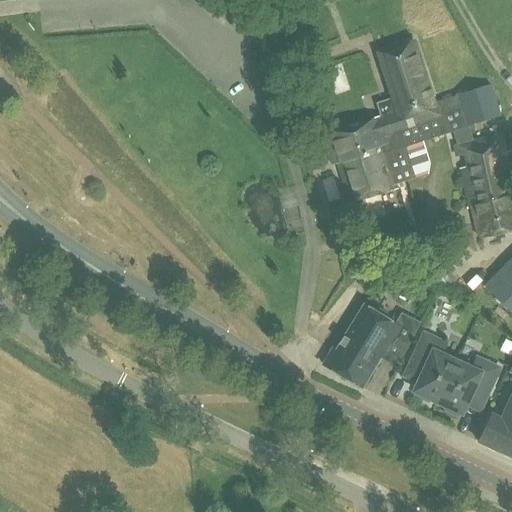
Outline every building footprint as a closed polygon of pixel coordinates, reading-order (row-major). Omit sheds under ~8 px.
[(406,145),(465,127),(455,96),(435,102),(415,40),(378,52),(393,97),(376,103),(380,116),(323,133),(332,164),(337,162),(349,202),(397,187),(397,184),(417,178),(406,145)] [(455,96),(465,127),(500,115),(490,84),(455,96)] [(486,236),(511,229),(511,200),(511,195),(511,173),(503,134),(471,142),(465,127),(450,132),(455,145),(458,155),(465,154),(468,166),(460,168),(468,205),(476,203),(482,233),(485,233),(486,236)] [(445,290),(461,276),(434,247),(425,255),(424,255),(410,269),(427,287),(436,280),(445,290)] [(511,256),(483,285),(511,313),(511,256)] [(324,364),(362,387),(389,342),(406,350),(421,322),(401,312),(394,324),(364,305),(337,350),(333,348),(324,364)] [(438,402),(456,362),(441,355),(447,343),(424,332),(411,360),(425,367),(414,391),(416,391),(414,395),(429,402),(430,398),(438,402)] [(444,409),(458,415),(472,389),(487,396),(500,367),(474,356),(469,367),(456,362),(438,402),(445,405),(444,409)] [(479,441),(511,456),(511,393),(500,417),(491,413),(479,441)]
